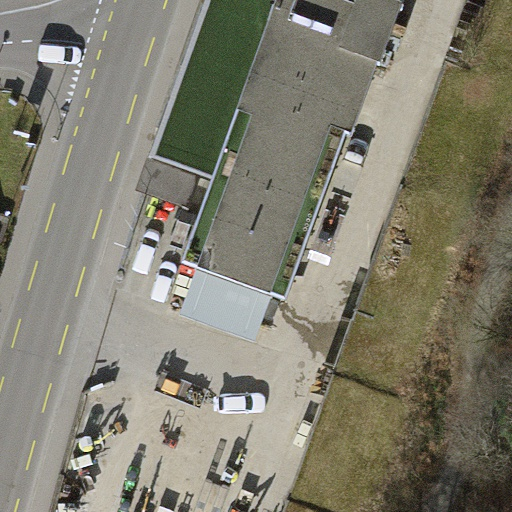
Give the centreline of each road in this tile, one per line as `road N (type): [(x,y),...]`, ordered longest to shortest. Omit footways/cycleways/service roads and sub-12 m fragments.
road 1 (tertiary): [(0,478),(126,59)]
road 2 (track): [(511,231),(478,348),(472,448)]
road 3 (track): [(439,511),(511,391)]
road 4 (residential): [(0,42),(46,40),(126,59)]
